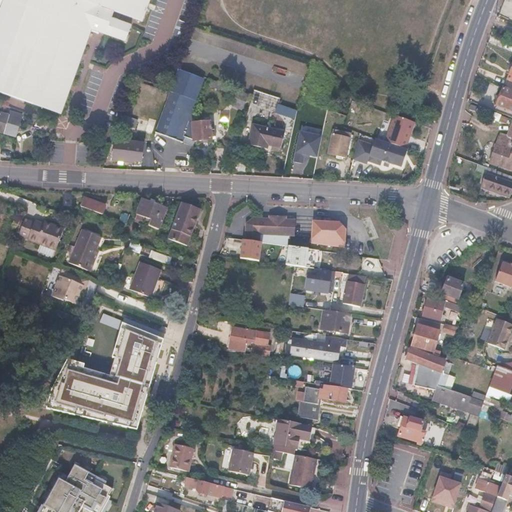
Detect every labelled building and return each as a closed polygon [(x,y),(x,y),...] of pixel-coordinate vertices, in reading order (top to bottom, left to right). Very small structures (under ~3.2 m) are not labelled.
[(0,0),(0,3),(6,6),(0,22),(0,89),(66,113),(97,29),(131,41),(137,26),(116,19),(119,11),(148,21),(155,0),(0,0)] [(170,94),(169,93),(153,134),(180,144),(183,137),(195,141),(194,123),(188,122),(192,111),(204,80),(180,71),(172,94),(170,94)] [(221,91),(221,92),(233,97),(231,101),(233,102),(232,106),(242,110),(248,96),(229,88),(224,86),(221,91)] [(511,91),(503,88),(496,106),(511,112),(511,91)] [(268,95),(260,92),(254,109),(271,115),(275,103),(272,102),(266,100),(268,95)] [(274,115),(294,119),(296,110),(276,106),(274,115)] [(0,131),(4,133),(9,116),(0,112),(0,131)] [(415,123),(395,115),(385,143),(386,143),(405,150),(415,123)] [(124,116),(121,125),(135,130),(138,121),(124,116)] [(433,120),(425,118),(423,125),(431,128),(433,120)] [(210,122),(194,123),(195,141),(211,140),(211,139),(215,139),(215,137),(211,137),(210,122)] [(289,130),(252,123),(248,144),(285,150),(289,130)] [(125,129),(120,127),(117,136),(122,138),(125,129)] [(301,133),(296,153),(319,158),(323,136),(301,133)] [(344,137),(333,136),(331,155),(338,155),(342,156),(348,157),(351,138),(347,138),(347,135),(344,135),(344,137)] [(511,143),(508,141),(500,138),(490,164),(511,172),(511,143)] [(358,141),(355,160),(366,164),(367,161),(379,165),(380,161),(400,167),(405,150),(386,143),(373,139),(373,143),(358,141)] [(117,141),(115,142),(112,152),(111,161),(124,163),(133,164),(133,161),(140,162),(142,145),(117,141)] [(511,176),(488,168),(485,176),(511,185),(511,176)] [(511,193),(511,185),(485,176),(481,187),(503,195),(503,194),(511,197),(511,193)] [(108,206),(86,198),(83,207),(104,215),(108,206)] [(167,207),(144,199),(136,221),(160,229),(167,207)] [(201,208),(183,202),(171,240),(188,246),(201,208)] [(248,223),(248,224),(247,239),(289,245),(290,234),(297,235),(299,220),(289,220),(289,216),(273,215),(272,219),(263,218),(263,225),(248,223)] [(20,234),(27,236),(26,239),(54,250),(63,229),(43,221),(42,223),(41,226),(32,223),(25,220),(20,234)] [(344,223),(317,221),(314,242),(346,247),(348,229),(344,223)] [(102,236),(82,228),(69,261),(89,269),(102,236)] [(237,261),(258,264),(261,244),(241,241),(237,261)] [(322,250),(289,245),(286,264),(319,269),(322,250)] [(161,270),(141,262),(130,289),(150,297),(161,270)] [(510,267),(502,263),(495,283),(511,288),(511,264),(511,265),(510,267)] [(91,278),(66,268),(60,284),(82,293),(86,285),(88,286),(91,278)] [(332,278),(314,275),(312,290),(334,293),(335,287),(331,286),(332,278)] [(359,279),(348,277),(343,303),(360,306),(365,284),(359,283),(359,279)] [(463,284),(446,278),(439,298),(443,300),(456,305),(463,284)] [(60,284),(56,293),(79,302),(82,293),(60,284)] [(315,300),(302,297),(301,304),(314,306),(315,300)] [(443,302),(427,298),(422,315),(439,319),(442,307),(461,315),(464,308),(456,305),(443,300),(443,302)] [(331,311),(324,310),(321,329),(349,333),(352,314),(331,311)] [(511,327),(511,323),(497,318),(488,342),(504,349),(511,327)] [(440,330),(417,324),(411,346),(433,352),(432,354),(439,356),(440,352),(434,349),(440,330)] [(66,369),(55,407),(140,431),(167,336),(125,325),(116,356),(126,359),(121,377),(124,378),(122,385),(66,369)] [(455,328),(444,325),(442,331),(453,334),(455,328)] [(243,333),(233,332),(230,349),(246,351),(247,343),(253,344),(261,345),(263,331),(244,328),(243,333)] [(261,345),(253,344),(252,354),(271,357),(272,346),(269,346),(271,333),(263,331),(261,345)] [(293,346),(288,345),(286,354),(337,363),(340,348),(345,349),(347,339),(326,336),(325,344),(294,339),(293,346)] [(410,349),(406,359),(419,365),(413,386),(434,393),(436,386),(445,362),(428,355),(410,349)] [(429,353),(428,355),(445,362),(446,359),(442,358),(439,356),(432,354),(429,353)] [(446,359),(445,362),(436,386),(443,388),(454,358),(447,356),(446,359)] [(348,389),(351,389),(356,368),(334,365),(332,378),(329,378),(327,385),(348,389)] [(511,372),(496,367),(494,373),(491,381),(511,388),(511,372)] [(319,403),(320,398),(344,402),(346,401),(348,389),(327,385),(322,385),(321,389),(307,386),(304,401),(301,400),(298,416),(318,419),(321,404),(319,403)] [(448,406),(455,408),(469,413),(465,425),(464,430),(473,434),(479,417),(480,411),(481,411),(484,403),(443,388),(436,386),(434,393),(431,399),(448,405),(448,406)] [(424,410),(404,404),(398,422),(401,423),(397,436),(419,443),(419,444),(421,445),(425,430),(421,428),(423,421),(420,420),(424,410)] [(291,421),(280,419),(275,443),(297,448),(299,438),(300,433),(310,434),(312,425),(291,421)] [(195,449),(177,445),(172,468),(190,473),(195,449)] [(254,452),(235,448),(230,470),(250,474),(254,452)] [(318,459),(296,454),(290,484),(312,488),(318,459)] [(79,511),(82,507),(91,511),(102,511),(110,497),(109,496),(113,489),(88,476),(90,472),(76,464),(68,477),(61,473),(43,506),(44,507),(41,511),(79,511)] [(505,475),(500,487),(497,497),(491,511),(501,511),(508,494),(511,495),(511,477),(510,477),(505,475)] [(186,478),(185,485),(196,487),(200,492),(208,494),(208,493),(222,496),(223,494),(232,496),(233,489),(199,481),(190,479),(186,478)] [(500,487),(478,479),(475,488),(485,492),(495,496),(497,497),(500,487)] [(489,511),(495,496),(485,492),(480,508),(469,505),(466,511),(489,511)] [(271,497),(269,507),(282,510),(281,511),(309,511),(311,506),(271,497)] [(179,511),(180,510),(157,502),(153,511),(179,511)]
